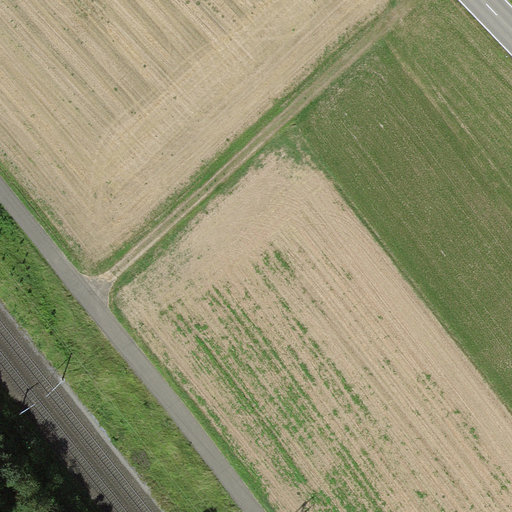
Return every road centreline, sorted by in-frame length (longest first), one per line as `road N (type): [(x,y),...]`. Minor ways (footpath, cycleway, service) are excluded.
road 1 (unclassified): [(0,192),(252,511)]
road 2 (track): [(87,297),(322,80)]
